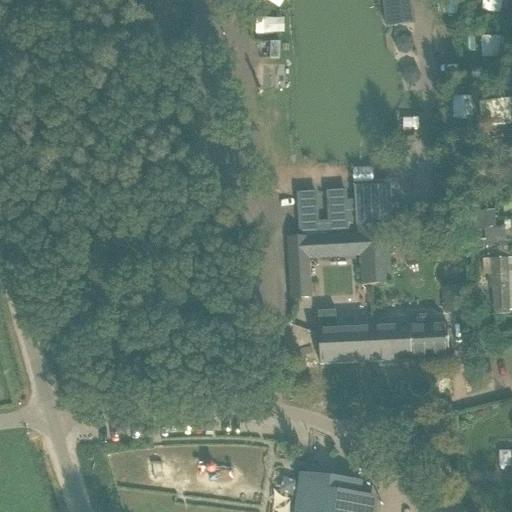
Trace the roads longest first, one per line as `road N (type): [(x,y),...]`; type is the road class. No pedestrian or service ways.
road 1 (unknown): [(250,407),(278,261),(247,67),(249,0)]
road 2 (unclassified): [(335,428),(289,410),(219,404),(49,417)]
road 3 (residential): [(49,417),(0,235)]
road 4 (track): [(335,428),(511,383)]
road 5 (unclassified): [(335,428),(466,511)]
